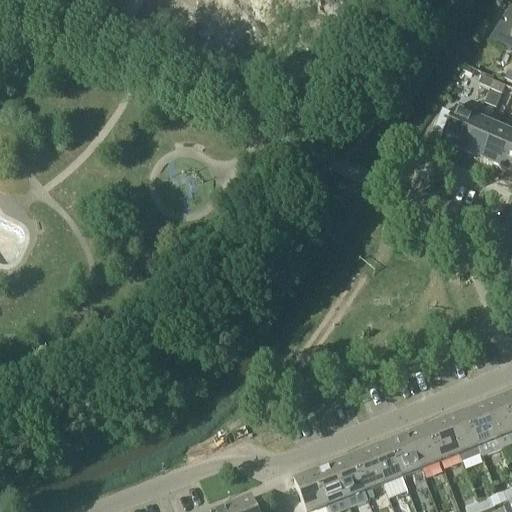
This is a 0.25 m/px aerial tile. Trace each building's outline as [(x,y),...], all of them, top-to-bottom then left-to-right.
[(511,9),(504,21),(509,23),(508,27),(502,24),(491,42),(502,47),(502,48),(511,51),(511,9)] [(491,92),(495,84),(482,78),(479,86),(491,92)] [(506,88),(495,84),(491,92),(502,96),(506,88)] [(496,110),(501,99),(490,94),(485,105),(496,110)] [(442,146),(463,155),(478,122),(480,116),(481,114),(460,105),(455,117),(443,112),(433,134),(445,139),(442,146)] [(463,155),(483,164),(497,131),(486,126),(489,120),(480,116),(478,122),(463,155)] [(483,164),(503,172),(511,151),(511,136),(497,131),(483,164)] [(511,151),(503,172),(511,176),(511,151)] [(501,453),(511,448),(511,422),(504,403),(484,411),(501,453)] [(501,453),(484,411),(465,418),(478,450),(481,458),(482,461),(501,453)] [(465,418),(446,426),(459,458),(462,466),(481,458),(478,450),(465,418)] [(427,433),(440,465),(459,458),(446,426),(427,433)] [(427,433),(408,441),(421,473),(440,465),(427,433)] [(402,480),(421,473),(408,441),(389,448),(402,480)] [(402,481),(402,480),(389,448),(371,456),(384,488),(389,501),(407,494),(402,481)] [(371,456),(351,463),(364,496),(367,502),(374,499),(371,493),(384,488),(371,456)] [(367,502),(364,496),(351,463),(333,471),(349,511),(368,504),(367,502)] [(333,471),(314,478),(327,511),(348,511),(349,511),(333,471)] [(304,511),(323,511),(327,511),(314,478),(294,486),(304,511)] [(492,501),(478,507),(480,511),(490,511),(495,510),(492,501)] [(233,511),(256,511),(253,502),(233,510),(233,511)]
